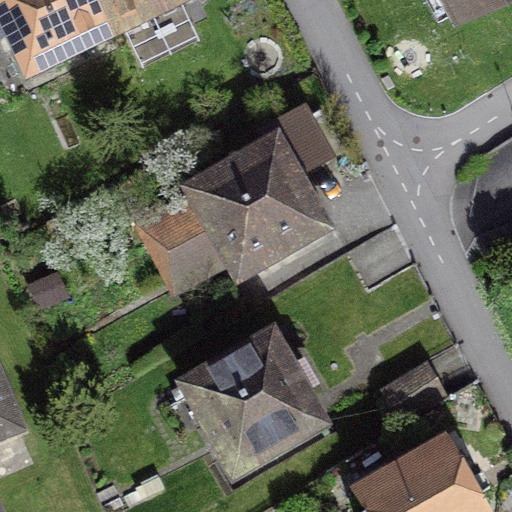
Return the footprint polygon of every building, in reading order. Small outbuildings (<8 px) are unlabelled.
[(117,48),(92,0),(0,0),(0,48),(23,95),(117,48)] [(92,0),(117,48),(202,5),(199,0),(92,0)] [(511,0),(444,0),(460,28),(511,1),(511,0)] [(333,245),(272,145),(176,203),(184,217),(136,246),(178,316),(224,288),(234,304),(333,245)] [(276,344),(177,398),(234,501),(333,447),(276,344)] [(422,368),(378,397),(398,427),(442,398),(422,368)] [(0,511),(7,511),(0,495),(0,456),(29,443),(0,378),(0,511)] [(470,511),(440,461),(355,511),(470,511)]
